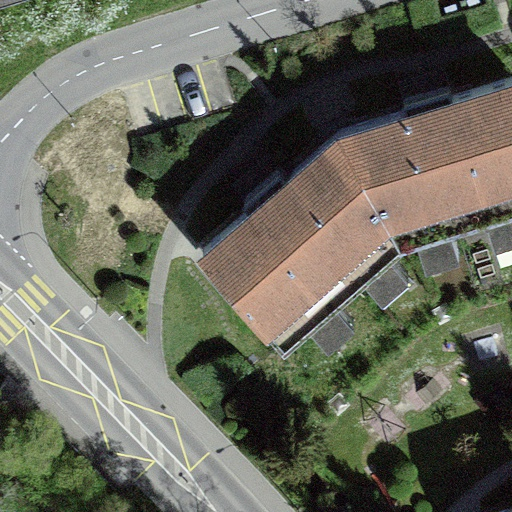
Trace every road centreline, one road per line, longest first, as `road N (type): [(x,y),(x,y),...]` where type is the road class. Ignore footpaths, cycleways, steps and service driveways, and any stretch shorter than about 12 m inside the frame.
road 1 (residential): [(0,144),(49,93),(99,63),(308,0)]
road 2 (secondary): [(214,511),(0,289)]
